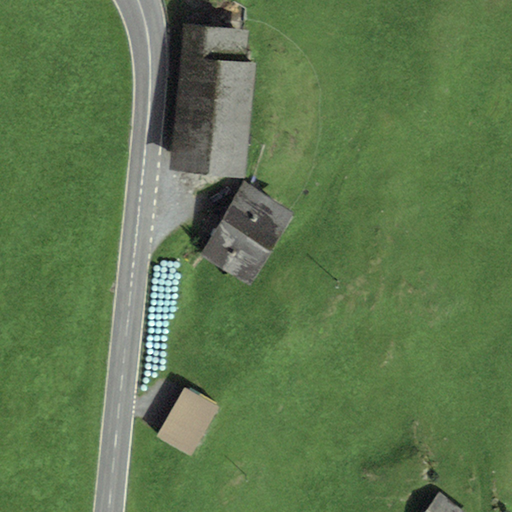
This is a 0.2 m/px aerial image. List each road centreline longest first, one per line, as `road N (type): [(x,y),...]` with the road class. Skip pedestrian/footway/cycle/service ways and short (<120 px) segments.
road 1 (primary): [(107,511),(149,98),(148,40),(137,0)]
road 2 (track): [(146,136),(168,116),(187,0)]
